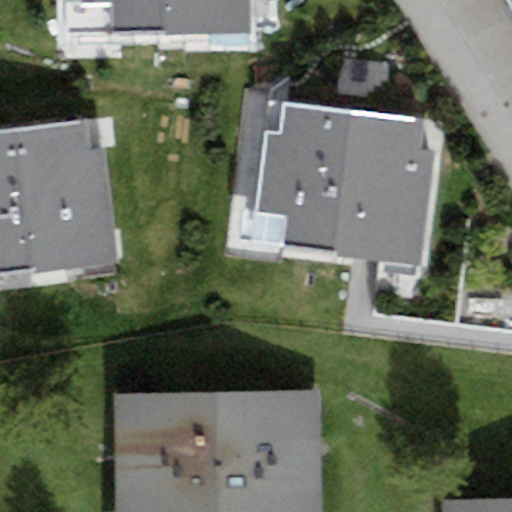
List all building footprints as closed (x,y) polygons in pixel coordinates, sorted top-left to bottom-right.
[(245,0),(68,0),(69,36),(246,32),(245,0)] [(424,127),(258,108),(243,240),(409,259),(424,127)] [(89,129),(0,138),(0,272),(103,261),(89,129)] [(317,511),(316,400),(116,402),(116,511),(317,511)] [(511,511),(511,502),(439,504),(438,511),(511,511)]
